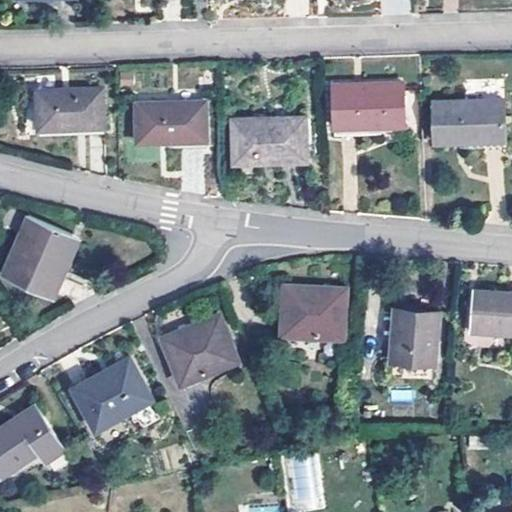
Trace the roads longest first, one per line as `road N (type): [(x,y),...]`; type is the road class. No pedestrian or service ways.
road 1 (residential): [(0,51),(511,30)]
road 2 (residential): [(226,222),(511,247)]
road 3 (residential): [(226,222),(221,252),(197,271),(0,376)]
road 4 (residential): [(0,176),(226,222)]
